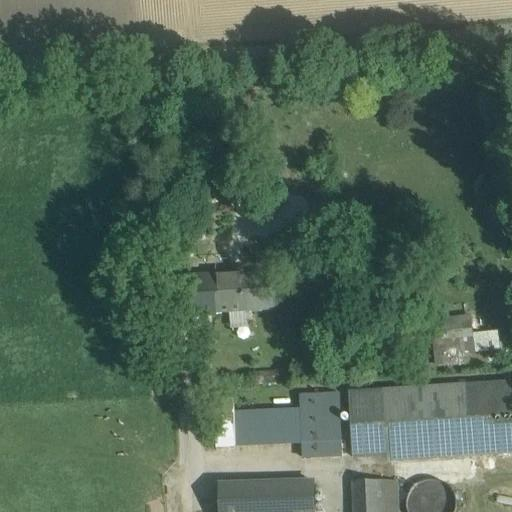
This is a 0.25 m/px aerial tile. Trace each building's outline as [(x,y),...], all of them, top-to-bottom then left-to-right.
[(274,274),(189,279),(191,316),(276,311),(274,274)] [(459,320),(433,323),(436,343),(460,341),(459,320)] [(511,383),(350,395),(354,458),(387,456),(387,461),(511,453),(511,383)] [(339,395),(303,397),(303,412),(304,445),(305,459),(342,457),(339,395)] [(303,412),(233,414),(234,448),(304,445),(303,412)] [(382,511),(381,482),(353,483),(354,511),(382,511)] [(315,511),(315,484),(220,488),(221,511),(315,511)]
